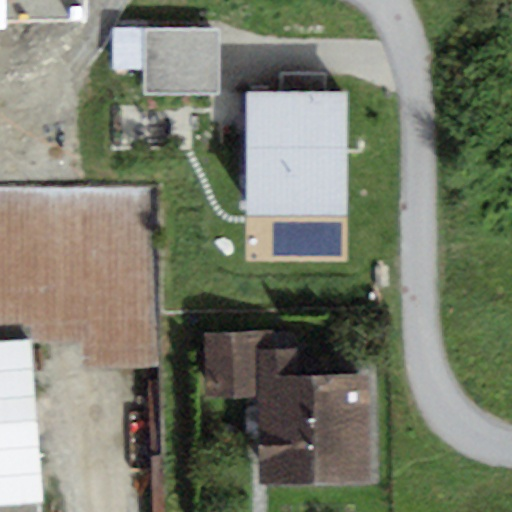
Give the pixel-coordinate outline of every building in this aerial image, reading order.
[(233,110),(235,39),(159,38),(158,108),(233,110)] [(246,199),(349,199),(349,79),(246,79),(246,199)] [(129,115),(129,158),(206,159),(207,116),(129,115)] [(260,345),(207,346),(209,405),(261,404),(260,345)] [(34,350),(0,352),(0,511),(15,511),(45,510),(34,350)] [(294,365),(270,365),(270,498),(377,498),(377,388),(294,388),(294,365)]
